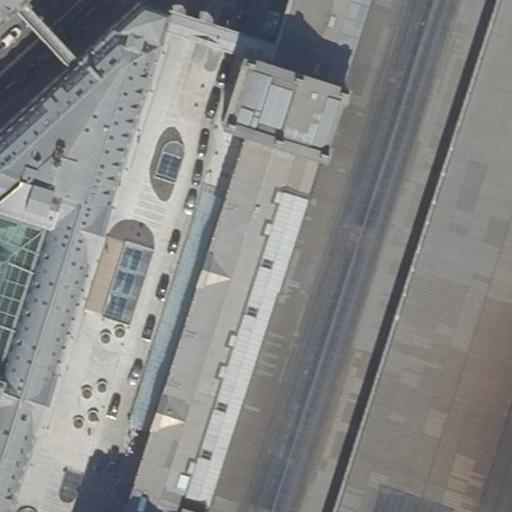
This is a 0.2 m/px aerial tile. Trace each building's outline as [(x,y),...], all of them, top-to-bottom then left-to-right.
[(0,0),(0,20),(12,10),(22,0),(0,0)] [(207,511),(320,154),(322,155),(325,144),(323,144),(324,142),(320,140),(331,103),(335,104),(336,101),(339,102),(342,92),(339,91),(368,0),(289,0),(269,63),(268,66),(257,62),(257,64),(254,63),(254,61),(247,59),(244,58),(243,60),(241,60),(237,70),(240,71),(239,73),(243,74),(231,112),(228,111),(226,113),(224,113),(221,123),(223,124),(222,126),(246,134),(125,511),(207,511)] [(511,511),(511,0),(368,0),(339,91),(342,92),(339,102),(336,101),(335,104),(331,103),(320,140),(324,142),(323,144),(325,144),(322,155),(320,154),(207,511),(511,511)] [(166,12),(138,3),(67,68),(52,81),(0,128),(0,511),(6,511),(33,430),(51,373),(87,261),(106,203),(105,203),(161,29),(166,12)] [(0,24),(52,81),(67,68),(12,10),(0,20),(0,24)] [(166,12),(161,29),(164,30),(170,13),(166,12)] [(170,13),(164,30),(190,38),(196,21),(170,13)] [(221,29),(196,21),(190,38),(203,42),(216,46),(221,29)] [(247,37),(221,29),(216,46),(241,55),(247,37)] [(275,46),(247,37),(241,55),(269,63),(275,46)]
